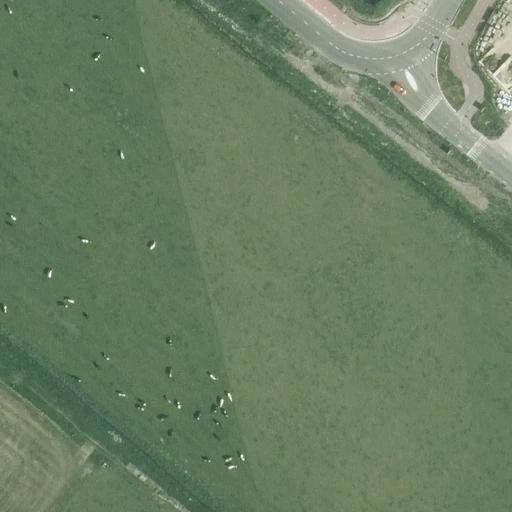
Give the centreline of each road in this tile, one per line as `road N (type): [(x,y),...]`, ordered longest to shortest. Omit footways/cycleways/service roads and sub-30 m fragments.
road 1 (tertiary): [(511,176),(432,112),(395,57)]
road 2 (tertiary): [(395,57),(336,49),(276,0)]
